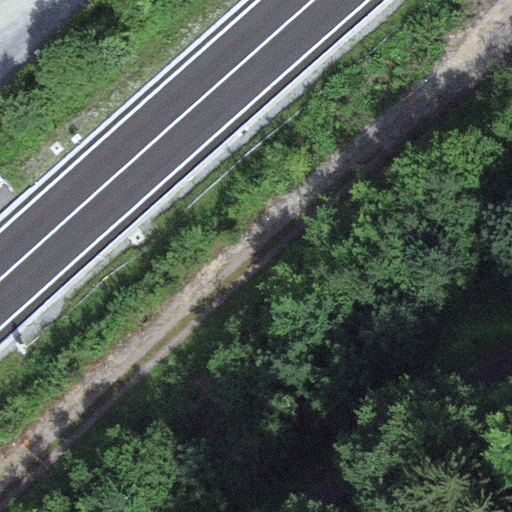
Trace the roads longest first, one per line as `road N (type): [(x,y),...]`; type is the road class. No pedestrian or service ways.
road 1 (trunk): [(315,0),(0,281)]
road 2 (unclassified): [(285,511),(434,406),(511,376)]
